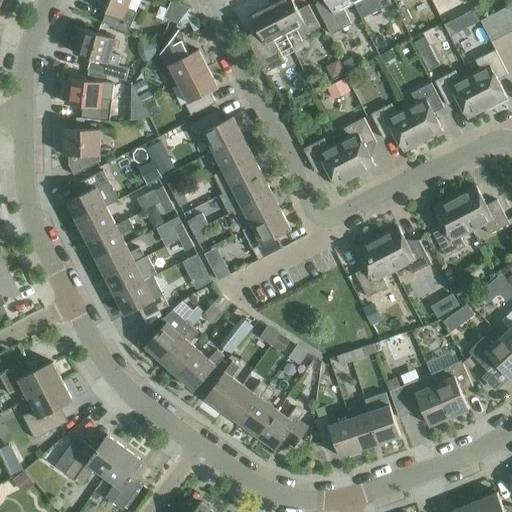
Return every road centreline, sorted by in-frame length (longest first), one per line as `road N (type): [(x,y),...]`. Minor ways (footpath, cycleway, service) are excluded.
road 1 (residential): [(328,218),(312,210),(211,0)]
road 2 (residential): [(511,136),(328,218)]
road 3 (residential): [(70,303),(26,202),(22,112)]
road 4 (residential): [(199,446),(120,385),(70,303)]
road 5 (residential): [(511,414),(476,442),(350,499)]
road 6 (residential): [(350,499),(248,478),(199,446)]
road 7 (residential): [(328,218),(321,242),(231,286)]
